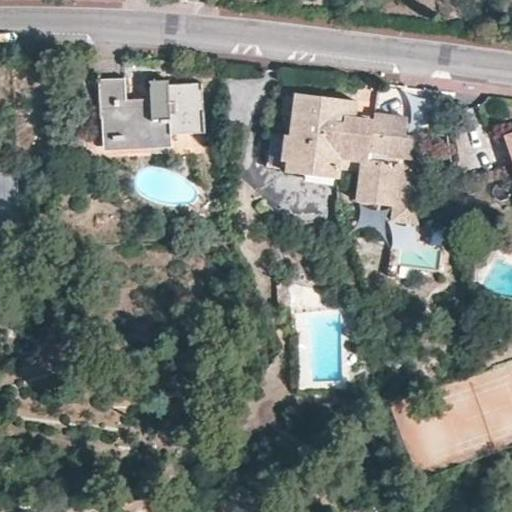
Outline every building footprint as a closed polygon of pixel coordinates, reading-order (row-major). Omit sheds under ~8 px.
[(171,134),(207,131),(205,82),(170,83),(170,78),(151,79),(152,98),(127,99),(126,78),(116,79),(98,79),(100,116),(107,116),(108,138),(152,135),(153,140),(172,139),(171,134)] [(357,99),(297,92),(297,96),(292,130),(292,135),(287,168),(287,171),(337,176),(341,156),(364,159),(370,159),(375,121),(374,120),(355,118),(357,99)] [(292,130),(297,96),(284,94),(280,129),(292,130)] [(423,129),(430,102),(417,98),(409,125),(423,129)] [(370,159),(364,159),(359,199),(394,204),(401,156),(418,158),(421,138),(406,135),(408,117),(375,112),(374,120),(375,121),(370,159)] [(287,168),(292,135),(272,132),(271,144),(268,166),(287,168)] [(456,163),(461,183),(511,165),(511,148),(511,145),(456,163)]
